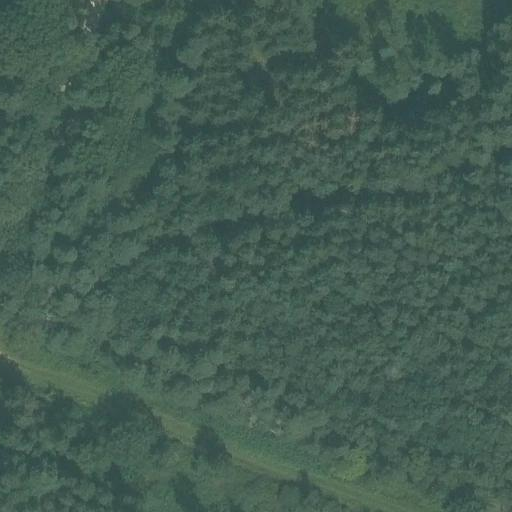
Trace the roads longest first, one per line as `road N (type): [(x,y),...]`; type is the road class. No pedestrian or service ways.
road 1 (track): [(0,343),(444,511)]
road 2 (track): [(101,0),(0,279)]
